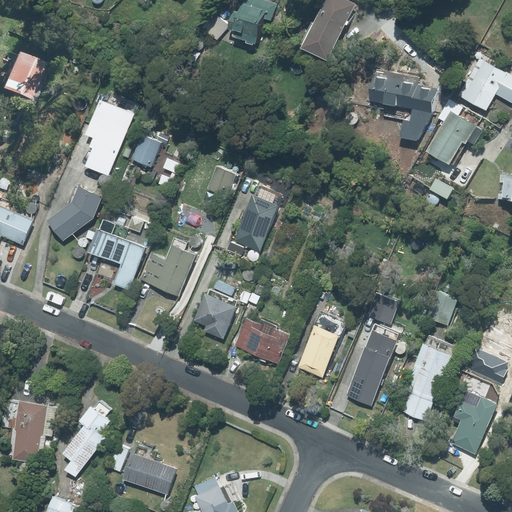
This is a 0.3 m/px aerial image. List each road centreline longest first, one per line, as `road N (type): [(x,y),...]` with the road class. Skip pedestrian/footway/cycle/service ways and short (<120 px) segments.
road 1 (residential): [(326,440),(0,296)]
road 2 (residential): [(492,511),(326,440)]
